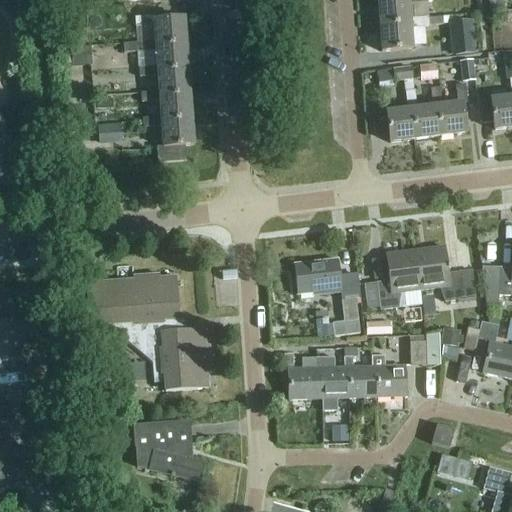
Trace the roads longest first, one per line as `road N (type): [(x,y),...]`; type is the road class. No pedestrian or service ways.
road 1 (residential): [(259,463),(392,459),(427,409),(511,428)]
road 2 (residential): [(259,463),(241,211)]
road 3 (residential): [(0,237),(60,237),(241,211)]
road 4 (residential): [(241,211),(226,0)]
road 5 (residential): [(360,195),(344,0)]
road 6 (residential): [(360,195),(511,177)]
road 7 (residential): [(241,211),(360,195)]
